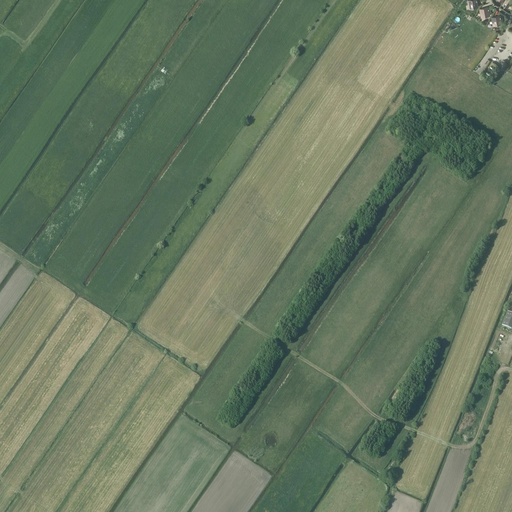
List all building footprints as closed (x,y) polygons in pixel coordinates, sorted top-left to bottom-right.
[(471,0),(468,1),(469,4),(470,9),(475,8),(475,6),(476,6),(475,4),(478,4),(477,0),(471,0)] [(511,0),(505,0),(502,5),(508,8),(511,2),(511,0)] [(480,9),(480,13),(481,12),(482,17),(487,16),(487,14),(488,14),(487,13),(490,12),(489,7),(480,9)] [(492,17),(492,21),(493,21),(494,26),(499,25),(498,23),(499,23),(499,21),(501,21),(500,16),(492,17)] [(502,326),(511,330),(511,328),(511,313),(508,312),(502,326)]
